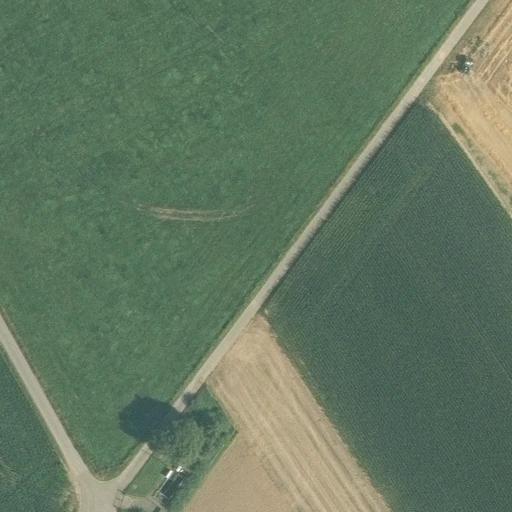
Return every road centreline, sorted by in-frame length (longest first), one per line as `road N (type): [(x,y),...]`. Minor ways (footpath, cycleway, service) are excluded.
road 1 (track): [(102,511),(483,0)]
road 2 (track): [(0,325),(103,510)]
